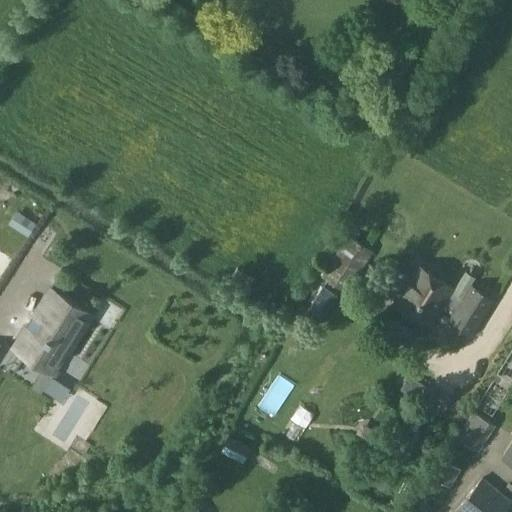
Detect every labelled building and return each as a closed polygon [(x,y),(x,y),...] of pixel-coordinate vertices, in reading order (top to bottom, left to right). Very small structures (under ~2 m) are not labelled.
[(26,216),(16,229),(26,236),(36,223),(26,216)] [(372,251),(350,237),(324,277),(330,281),(314,306),(325,313),(340,288),(347,292),(372,251)] [(440,312),(453,319),(464,300),(452,292),(454,289),(414,264),(403,282),(411,287),(397,310),(429,330),(440,312)] [(50,286),(13,347),(53,371),(90,311),(50,286)] [(453,319),(451,323),(469,333),(491,297),(473,286),(464,300),(453,319)] [(488,377),(504,386),(511,371),(511,352),(504,348),(488,377)] [(409,375),(400,389),(441,415),(452,397),(431,384),(429,387),(409,375)] [(471,408),(489,414),(499,385),(481,379),(471,408)] [(474,412),(458,437),(476,450),(493,424),(474,412)] [(230,436),(223,450),(243,460),(250,445),(230,436)] [(511,464),(511,446),(503,459),(511,464)] [(459,472),(443,461),(433,478),(450,488),(459,472)] [(502,511),(510,502),(481,479),(457,511),(458,511),(502,511)] [(0,511),(25,511),(10,499),(0,510),(0,511)]
